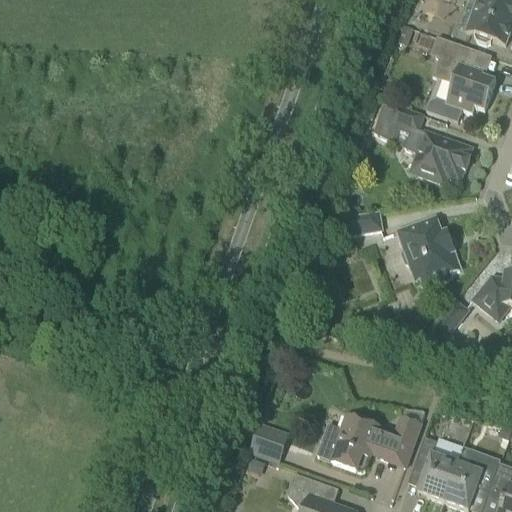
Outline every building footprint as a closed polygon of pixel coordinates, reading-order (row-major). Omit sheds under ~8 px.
[(465,35),(475,39),(474,41),(477,46),(485,49),(490,47),(491,44),(505,49),(511,29),(511,3),(503,0),(466,0),(477,4),(465,35)] [(464,70),(470,54),(436,42),(430,60),(438,63),(432,82),(452,89),(446,106),(436,102),(428,106),(426,116),(457,127),(461,115),(472,119),(474,113),(484,116),(495,85),(482,80),(483,77),(464,70)] [(423,120),(394,109),(388,127),(417,137),(423,120)] [(471,153),(452,146),(425,137),(410,177),(443,188),(446,181),(459,186),(463,175),(465,176),(469,164),(467,164),(471,153)] [(380,234),(378,218),(377,218),(377,216),(340,222),(342,240),(380,234)] [(434,222),(397,236),(404,254),(401,258),(405,267),(410,270),(415,268),(424,292),(450,283),(448,278),(459,274),(446,236),(440,238),(434,222)] [(511,312),(511,279),(505,279),(504,284),(499,283),(499,285),(492,284),(488,289),(486,288),(471,306),(492,322),(501,311),(511,312)] [(453,304),(427,335),(443,348),(468,317),(453,304)] [(404,472),(420,429),(401,423),(395,439),(380,433),(380,432),(347,420),(342,433),(328,428),(323,442),(322,441),(320,447),(316,460),(360,477),(364,475),(371,457),(387,462),(386,465),(404,472)] [(260,428),(250,458),(278,468),(288,438),(260,428)] [(434,455),(437,446),(424,442),(413,472),(425,477),(419,492),(428,496),(426,501),(443,507),(457,469),(459,464),(434,455)] [(470,474),(457,469),(443,507),(457,511),(469,511),(475,495),(488,500),(485,505),(487,506),(490,498),(499,469),(475,460),(470,474)] [(511,511),(511,472),(499,468),(499,469),(490,498),(503,503),(499,511),(511,511)] [(343,511),(324,505),(330,491),(295,479),(287,500),(288,500),(297,511),(343,511)]
